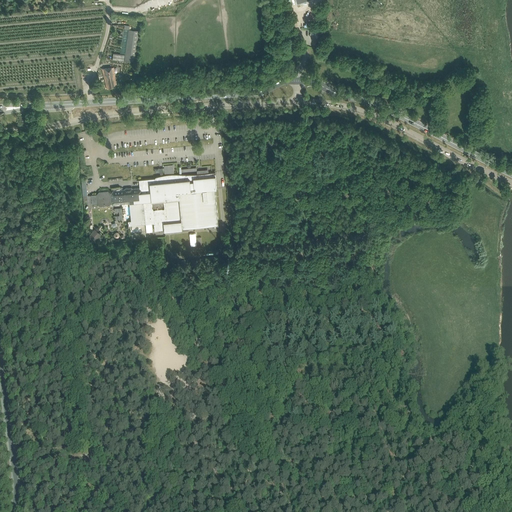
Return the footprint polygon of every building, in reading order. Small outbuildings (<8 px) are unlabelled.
[(135,62),(139,31),(129,30),(124,61),(135,62)] [(116,83),(114,67),(102,69),(107,89),(117,87),(116,83)] [(135,164),(136,175),(156,174),(155,163),(135,164)] [(97,195),(91,195),(92,204),(98,204),(100,206),(110,205),(112,202),(115,204),(128,203),(130,204),(131,221),(128,221),(129,229),(130,229),(130,232),(131,240),(147,239),(145,224),(154,223),(155,231),(162,230),(162,231),(183,229),(182,228),(188,227),(214,225),(219,225),(215,189),(217,189),(216,175),(210,176),(197,177),(197,174),(198,174),(197,174),(194,174),(191,174),(188,174),(185,174),(182,174),(182,175),(182,180),(178,180),(178,174),(179,174),(178,174),(174,174),(173,174),(172,174),(171,174),(170,174),(169,174),(168,174),(167,175),(166,175),(165,175),(164,175),(163,175),(164,175),(164,178),(160,178),(160,176),(161,176),(160,176),(155,177),(155,178),(141,180),(140,182),(139,182),(140,188),(133,189),(132,188),(126,188),(124,189),(123,190),(120,187),(119,188),(113,188),(114,190),(113,190),(109,192),(108,191),(99,192),(97,195)] [(100,238),(103,233),(95,229),(92,235),(100,238)]
